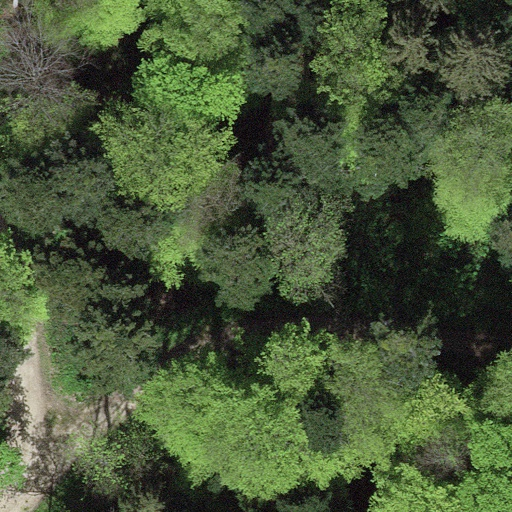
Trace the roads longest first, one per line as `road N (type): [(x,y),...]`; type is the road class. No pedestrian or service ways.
road 1 (track): [(511,345),(299,325),(254,329),(168,363),(34,458)]
road 2 (track): [(0,226),(13,260),(34,458)]
